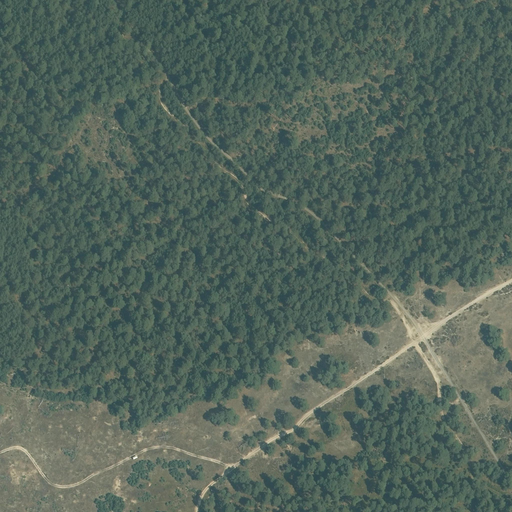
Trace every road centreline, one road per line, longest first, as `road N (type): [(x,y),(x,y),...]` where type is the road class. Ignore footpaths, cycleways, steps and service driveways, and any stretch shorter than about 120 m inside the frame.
road 1 (track): [(511,281),(265,443),(204,490),(197,511)]
road 2 (track): [(235,466),(155,447),(62,487),(26,451),(0,452)]
